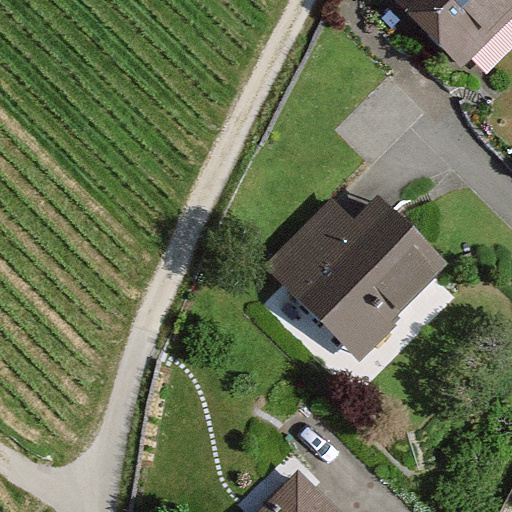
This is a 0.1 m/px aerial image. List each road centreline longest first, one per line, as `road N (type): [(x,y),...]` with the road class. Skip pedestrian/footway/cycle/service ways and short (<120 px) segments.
road 1 (residential): [(110,511),(116,429),(170,271),(318,0)]
road 2 (track): [(110,506),(30,485),(0,459)]
